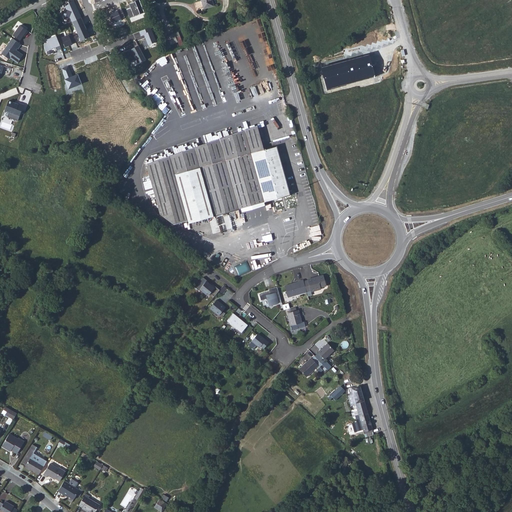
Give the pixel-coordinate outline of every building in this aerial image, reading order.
[(144,12),(139,0),(132,0),(134,3),(129,4),(131,8),(126,10),(130,18),(144,12)] [(201,0),(204,10),(215,7),(212,0),(201,0)] [(81,18),(74,2),(65,6),(72,22),(81,18)] [(117,10),(110,14),(114,22),(121,19),(117,10)] [(87,29),(81,18),(72,22),(78,33),(87,29)] [(20,26),(13,36),(21,41),(28,31),(20,26)] [(90,37),(87,29),(78,33),(81,41),(90,37)] [(146,39),(142,41),(144,47),(152,43),(148,32),(146,33),(145,29),(139,32),(141,36),(144,35),(146,39)] [(175,33),(174,32),(167,35),(170,43),(177,40),(177,38),(181,36),(179,32),(175,33)] [(69,35),(62,38),(65,46),(72,44),(69,35)] [(60,46),(56,36),(47,40),(49,43),(44,44),(46,51),(60,46)] [(12,39),(2,53),(9,60),(10,58),(18,63),(24,55),(17,51),(21,45),(12,39)] [(138,46),(131,50),(138,63),(145,59),(138,46)] [(270,70),(276,68),(269,46),(263,48),(270,70)] [(369,54),(321,67),(327,89),(375,76),(369,54)] [(0,65),(0,78),(10,82),(17,71),(0,65)] [(69,66),(62,69),(66,79),(65,79),(68,89),(81,84),(78,74),(73,76),(69,66)] [(267,81),(250,88),(253,96),(259,94),(256,87),(261,85),(262,88),(269,85),(267,81)] [(7,117),(18,121),(23,105),(8,100),(4,111),(9,112),(7,117)] [(178,223),(192,219),(193,222),(292,195),(277,143),(264,147),(257,124),(149,165),(164,215),(178,223)] [(283,214),(289,213),(287,206),(284,206),(283,199),(279,200),(281,208),(278,208),(281,222),(285,221),(283,214)] [(313,282),(309,283),(312,292),(316,291),(316,293),(326,290),(326,288),(332,286),(329,276),(324,277),(323,279),(319,280),(318,279),(313,281),(313,282)] [(214,283),(210,279),(202,289),(206,293),(207,292),(215,298),(217,296),(217,297),(218,296),(222,299),(227,292),(223,289),(222,290),(214,283)] [(309,283),(308,281),(303,283),(298,285),(299,286),(297,286),(297,285),(290,287),(293,299),(312,293),(312,292),(309,283)] [(231,288),(226,294),(229,297),(234,291),(231,288)] [(287,304),(283,288),(274,291),(275,293),(275,295),(273,295),(273,294),(265,296),(267,302),(273,300),(275,307),(287,304)] [(233,309),(224,302),(217,310),(226,317),(233,309)] [(292,313),(296,325),(307,322),(303,309),(292,313)] [(240,315),(234,322),(249,334),(255,326),(240,315)] [(268,339),(264,335),(258,342),(266,348),(268,347),(271,349),(275,343),(269,338),(268,339)] [(323,351),(328,357),(338,348),(331,341),(321,350),(323,351)] [(323,351),(319,355),(325,360),(328,357),(323,351)] [(316,357),(304,368),(311,376),(323,365),(324,366),(327,363),(325,360),(319,355),(317,357),(316,357)] [(357,374),(365,372),(362,362),(355,364),(357,374)] [(344,383),(336,390),(341,395),(349,387),(344,383)] [(358,397),(366,394),(363,385),(355,387),(356,392),(351,393),(351,396),(347,396),(350,405),(354,404),(359,402),(358,397)] [(371,411),(366,394),(358,397),(359,402),(361,409),(362,414),(371,411)] [(16,415),(8,410),(5,416),(13,420),(15,417),(16,415)] [(364,423),(366,430),(375,427),(371,411),(362,414),(358,415),(360,424),(364,423)] [(17,439),(8,435),(1,447),(10,451),(11,450),(17,454),(24,441),(17,438),(17,439)] [(39,475),(47,461),(34,453),(37,448),(32,445),(21,464),(26,467),(25,468),(30,471),(31,470),(39,475)] [(101,469),(103,463),(96,461),(94,466),(101,469)] [(58,467),(50,463),(43,474),(47,476),(49,475),(52,476),(61,480),(66,471),(59,466),(58,467)] [(80,488),(76,485),(79,480),(73,477),(70,481),(66,479),(60,489),(68,494),(68,493),(76,497),(78,493),(78,492),(80,488)] [(136,498),(139,500),(145,489),(141,487),(136,498)] [(91,494),(87,492),(81,503),(84,505),(83,506),(87,508),(88,507),(95,511),(101,502),(90,496),(91,494)] [(16,511),(19,507),(16,505),(16,503),(12,502),(10,502),(6,499),(5,501),(1,499),(0,501),(0,505),(2,507),(1,508),(5,511),(6,510),(9,511),(16,511)] [(158,501),(155,507),(162,511),(165,505),(158,501)]
